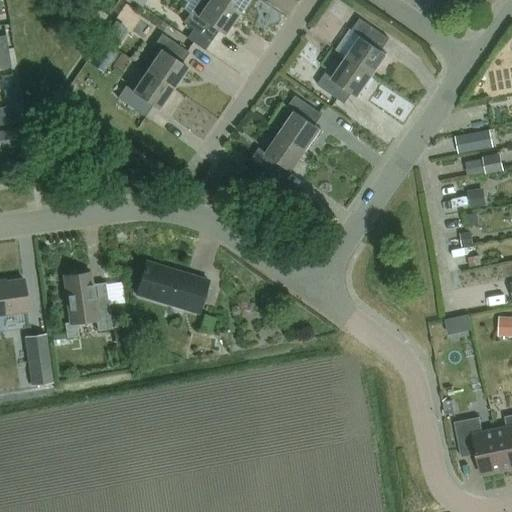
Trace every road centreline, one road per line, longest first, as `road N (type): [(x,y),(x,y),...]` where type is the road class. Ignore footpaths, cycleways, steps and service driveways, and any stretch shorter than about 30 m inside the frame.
road 1 (residential): [(308,286),(213,221),(164,204),(0,229)]
road 2 (residential): [(308,286),(393,347),(416,379),(437,484),(454,506),(478,511)]
road 3 (unclassified): [(308,286),(472,61)]
road 4 (residential): [(194,170),(316,0)]
